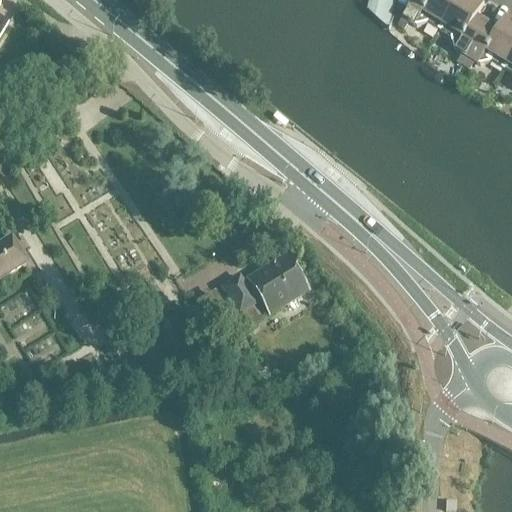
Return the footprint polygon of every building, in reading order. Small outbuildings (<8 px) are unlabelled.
[(371,0),(369,17),(393,21),(397,0),(394,0),(371,0)] [(440,33),(460,0),(415,0),(399,28),(405,31),(409,24),(417,29),(428,26),(440,33)] [(463,67),(488,26),(477,19),(485,7),(473,0),(460,0),(440,33),(452,40),(455,52),(462,57),(458,64),(463,67)] [(0,37),(8,24),(0,18),(0,5),(0,4),(0,37)] [(503,72),(511,58),(511,23),(506,20),(499,32),(488,26),(463,67),(468,70),(472,63),(480,68),(492,65),(503,72)] [(511,58),(503,72),(511,77),(511,58)] [(21,268),(6,244),(11,241),(11,240),(0,246),(0,282),(27,266),(26,265),(21,268)] [(306,294),(285,260),(248,283),(269,317),(306,294)] [(265,319),(242,281),(240,278),(220,290),(245,332),(248,330),(265,319)] [(232,326),(213,296),(210,298),(209,298),(201,303),(201,304),(198,306),(217,336),(232,326)]
